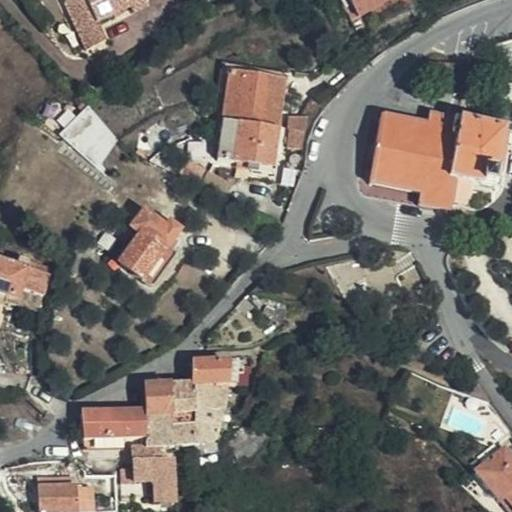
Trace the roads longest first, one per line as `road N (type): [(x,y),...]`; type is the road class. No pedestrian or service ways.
road 1 (residential): [(347,121),(323,154),(296,231),(183,355),(0,455)]
road 2 (residential): [(511,4),(401,56),(347,121)]
road 3 (residential): [(347,121),(338,155),(352,202),(398,225),(420,247)]
